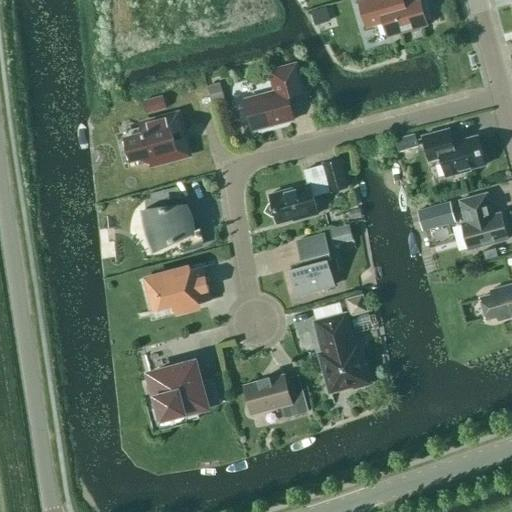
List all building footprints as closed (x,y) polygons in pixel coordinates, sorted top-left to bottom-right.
[(387,38),(429,26),(421,0),(403,0),(402,0),(360,0),(357,1),(365,29),(382,25),(387,38)] [(319,9),(316,10),(310,12),(315,25),(329,20),(325,7),(319,9)] [(274,91),(244,99),(252,131),(293,120),(286,93),(300,89),(301,94),(302,94),(295,64),(269,71),(274,91)] [(223,98),(218,82),(206,85),(211,102),(223,98)] [(165,108),(162,95),(142,100),(145,113),(165,108)] [(186,154),(175,115),(138,125),(141,136),(130,139),(135,155),(149,164),(186,154)] [(447,129),(421,136),(428,161),(440,158),(445,176),(460,172),(460,171),(484,165),(476,136),(451,142),(447,129)] [(398,151),(417,146),(414,134),(394,139),(398,151)] [(307,184),(268,194),(276,223),(300,217),(301,218),(316,214),(312,196),(329,191),(330,191),(346,187),(338,158),(322,163),(322,165),(303,170),(307,184)] [(491,214),(486,193),(459,200),(464,222),(461,223),(468,250),(506,239),(499,212),(491,214)] [(215,202),(198,204),(202,235),(219,232),(215,202)] [(428,207),(424,209),(417,210),(419,218),(422,230),(455,221),(450,202),(431,207),(428,207)] [(188,207),(185,205),(144,209),(145,219),(146,227),(148,231),(150,240),(155,249),(176,239),(180,251),(202,245),(200,230),(199,227),(198,224),(197,221),(195,217),(194,215),(192,212),(190,209),(188,207)] [(356,210),(353,210),(349,211),(349,219),(361,218),(360,210),(356,210)] [(352,239),(348,224),(329,229),(333,244),(352,239)] [(289,269),(296,295),(333,285),(326,261),(330,260),(323,234),(296,241),(303,266),(289,269)] [(150,280),(159,313),(210,300),(201,267),(150,280)] [(511,283),(489,290),(490,292),(478,295),(484,319),(496,316),(498,322),(511,317),(511,283)] [(367,311),(362,293),(344,298),(349,316),(367,311)] [(353,344),(344,313),(313,322),(322,352),(318,353),(328,392),(351,386),(352,388),(370,384),(365,365),(363,366),(357,343),(353,344)] [(193,362),(148,374),(154,396),(144,398),(153,432),(186,423),(183,413),(205,407),(193,362)] [(283,418),(308,411),(304,399),(291,402),(283,374),(243,385),(251,414),(280,407),(283,418)]
